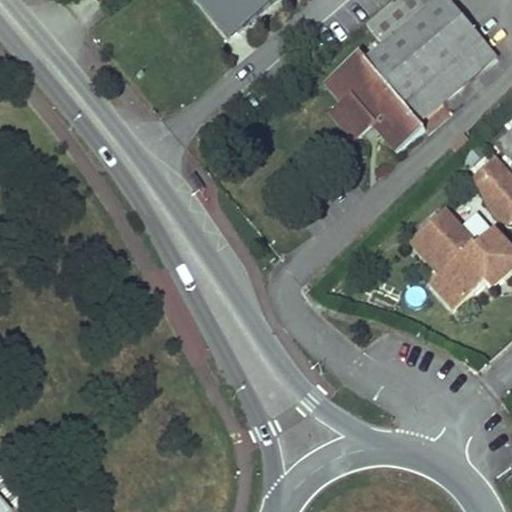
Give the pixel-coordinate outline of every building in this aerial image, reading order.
[(212,0),(224,14),(216,0),(212,0)] [(216,0),(224,14),(235,9),(249,26),(279,0),(216,0)] [(496,59),(447,0),(401,0),(368,28),(385,47),(367,62),(361,54),(323,85),(341,108),(332,115),(355,142),(375,125),(400,155),(427,132),(419,123),(496,59)] [(235,9),(224,14),(240,33),(249,26),(235,9)] [(503,167),(496,158),(472,179),(480,188),(503,167)] [(511,226),(511,176),(503,167),(480,188),(483,193),(485,196),(486,199),(487,201),(489,207),(491,210),(492,212),(497,219),(502,223),(506,225),(511,227),(511,226)] [(413,247),(436,272),(442,279),(430,289),(455,317),(471,302),(490,286),(484,279),(495,269),(501,276),(507,283),(511,278),(511,253),(495,234),(478,250),(447,216),(413,247)] [(490,286),(501,276),(495,269),(484,279),(490,286)]
